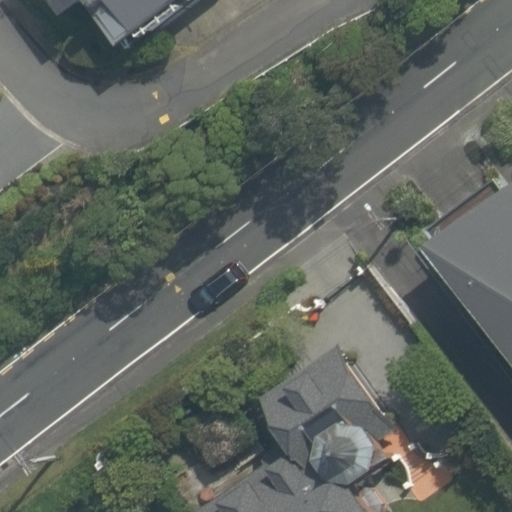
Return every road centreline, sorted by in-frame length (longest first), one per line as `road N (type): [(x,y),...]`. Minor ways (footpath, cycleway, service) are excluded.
road 1 (residential): [(511,4),(0,399)]
road 2 (residential): [(321,0),(192,91),(128,119),(59,103),(0,31)]
